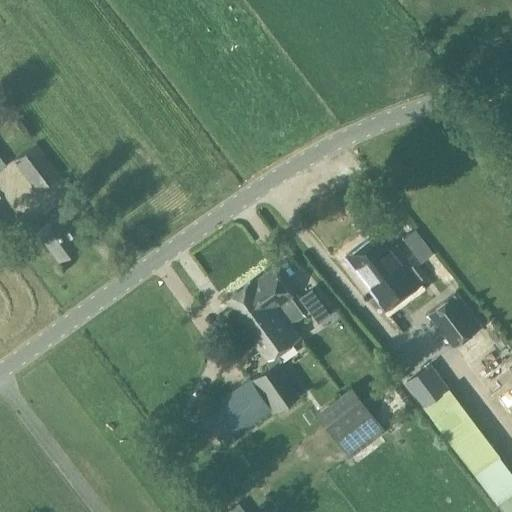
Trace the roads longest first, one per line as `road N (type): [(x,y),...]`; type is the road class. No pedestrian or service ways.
road 1 (unclassified): [(0,372),(306,159),(420,109),(511,94)]
road 2 (unknown): [(5,368),(112,511)]
